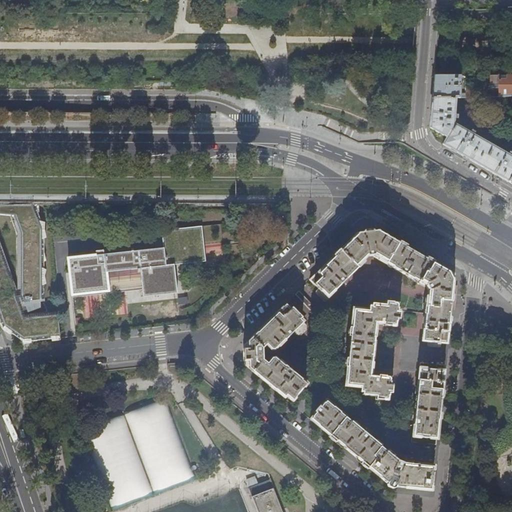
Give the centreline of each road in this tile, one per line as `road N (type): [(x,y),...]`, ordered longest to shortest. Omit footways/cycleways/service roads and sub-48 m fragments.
road 1 (secondary): [(273,135),(211,104),(0,102)]
road 2 (residential): [(386,511),(213,363),(196,339)]
road 3 (residential): [(487,264),(476,282),(444,511)]
road 4 (residential): [(427,0),(423,144),(511,197)]
road 5 (primary): [(223,142),(0,141)]
road 6 (residential): [(196,339),(222,328),(358,191)]
road 7 (residential): [(196,339),(0,361)]
road 8 (primary): [(358,191),(487,264)]
road 9 (primary): [(509,232),(378,168)]
road 10 (primary): [(223,142),(311,163),(358,191)]
